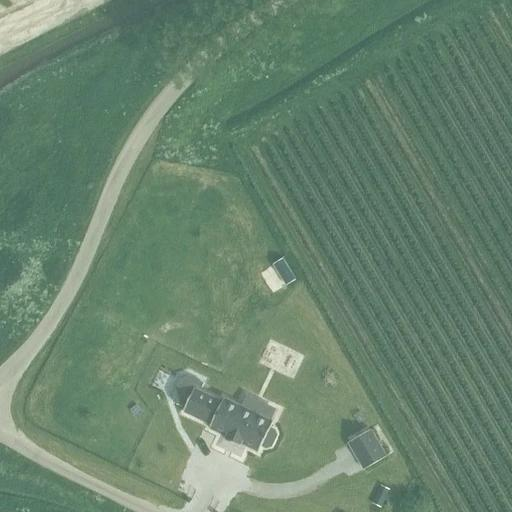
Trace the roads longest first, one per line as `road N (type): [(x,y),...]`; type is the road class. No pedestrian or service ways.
road 1 (unclassified): [(0,390),(72,285),(121,155),(181,74),(279,0)]
road 2 (unclassified): [(0,430),(24,452),(151,511)]
